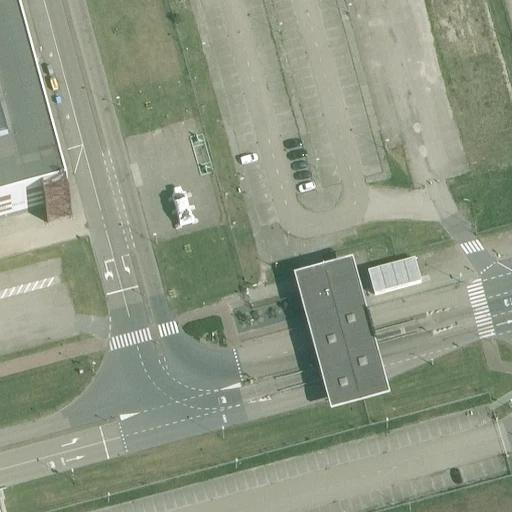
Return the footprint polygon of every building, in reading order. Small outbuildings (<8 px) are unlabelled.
[(13,0),(0,0),(0,220),(68,201),(13,0)] [(411,60),(416,81),(491,64),(486,43),(411,60)] [(511,138),(509,122),(485,127),(489,147),(511,141),(511,138)] [(259,136),(282,239),(329,228),(321,190),(297,196),(282,131),(259,136)] [(337,226),(361,220),(341,137),(317,143),(337,226)] [(500,174),(466,182),(472,207),(505,199),(500,174)] [(244,212),(255,249),(278,243),(267,205),(244,212)] [(411,258),(364,271),(370,294),(417,282),(411,258)] [(343,274),(310,283),(315,303),(321,302),(324,315),(346,309),(343,296),(348,294),(343,274)]
